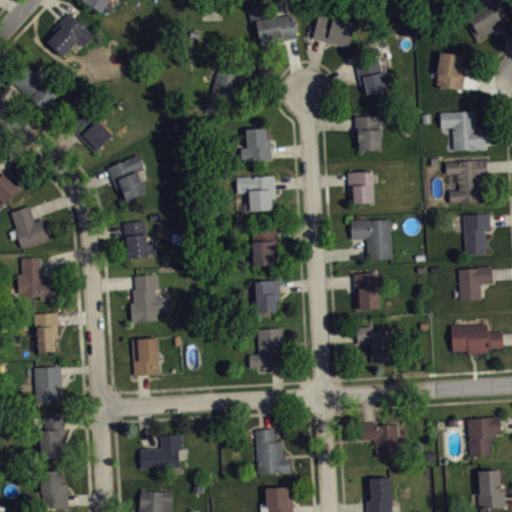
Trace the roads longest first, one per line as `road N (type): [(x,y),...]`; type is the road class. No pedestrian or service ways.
road 1 (residential): [(103,511),(88,217),(68,174),(0,109)]
road 2 (residential): [(307,92),(329,511)]
road 3 (residential): [(99,406),(511,382)]
